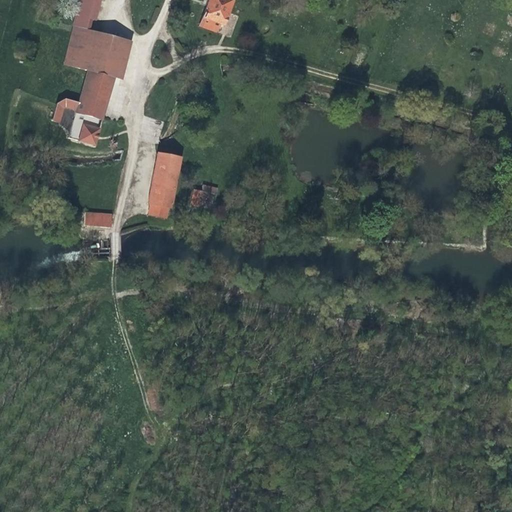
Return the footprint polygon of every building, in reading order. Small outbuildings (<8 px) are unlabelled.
[(99,0),(78,0),(71,26),(91,32),(99,0)] [(228,0),(201,0),(200,4),(206,6),(198,26),(214,32),(217,24),(222,26),(231,1),(228,0)] [(61,63),(86,71),(112,79),(118,81),(129,43),(91,32),(71,26),(61,63)] [(74,111),(77,112),(100,119),(112,79),(86,71),(78,99),(64,95),(56,100),(50,119),(57,121),(62,106),(64,106),(75,109),(74,111)] [(97,128),(100,119),(77,112),(75,122),(97,128)] [(97,128),(75,122),(70,138),(92,144),(97,128)] [(148,204),(167,208),(169,209),(179,158),(156,154),(146,204),(148,204)] [(192,189),(190,205),(214,208),(216,187),(202,185),(201,190),(192,189)] [(108,228),(112,189),(85,187),(81,226),(108,228)] [(164,220),(167,208),(148,204),(145,216),(164,220)]
